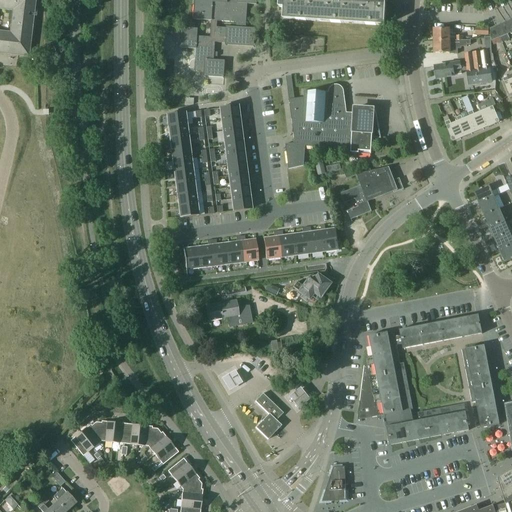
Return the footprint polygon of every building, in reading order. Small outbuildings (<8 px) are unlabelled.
[(0,0),(0,48),(7,50),(7,54),(18,56),(29,57),(35,0),(0,0)] [(226,46),(226,45),(253,47),(253,48),(254,48),(255,28),(254,28),(254,29),(246,29),(247,4),(257,5),(257,2),(256,2),(255,0),(195,0),(194,19),(193,19),(193,20),(211,21),(217,22),(236,23),(236,28),(227,28),(227,27),(226,27),(225,46),(226,46)] [(379,0),(379,4),(368,4),(308,0),(278,0),(278,8),(283,8),(283,19),(384,26),(386,5),(386,2),(387,2),(386,0),(379,0)] [(216,28),(217,22),(211,21),(210,37),(197,37),(198,29),(180,28),(181,28),(180,46),(179,46),(178,48),(196,49),(195,71),(204,72),(204,77),(206,78),(206,77),(223,78),(223,79),(224,79),(225,61),(214,61),(214,57),(217,57),(218,53),(214,53),(215,43),(221,43),(222,28),(216,28)] [(511,33),(506,22),(500,24),(505,36),(507,35),(511,33)] [(494,27),(499,38),(505,36),(500,24),(494,27)] [(494,27),(490,29),(492,41),(499,38),(494,27)] [(434,41),(450,41),(450,29),(434,29),(434,41)] [(507,35),(505,36),(499,38),(501,42),(501,43),(509,40),(507,35)] [(450,41),(434,41),(434,53),(450,53),(450,41)] [(466,62),(460,63),(435,67),(436,71),(434,72),(435,76),(437,77),(437,79),(454,76),(454,75),(462,74),(461,72),(467,71),(469,85),(492,82),(490,63),(494,62),(493,54),(489,55),(488,51),(465,54),(466,62)] [(511,79),(509,81),(508,77),(503,79),(505,83),(504,83),(511,98),(511,97),(511,79)] [(303,98),(300,98),(289,100),(289,102),(289,101),(295,144),(286,145),(289,168),(289,169),(304,166),(305,147),(351,150),(351,153),(371,154),(372,136),(380,137),(381,137),(376,113),(375,113),(362,112),(362,110),(354,109),(353,117),(346,117),(343,91),(342,89),(341,87),(339,86),(337,86),(335,86),(333,86),(332,87),(330,89),(330,91),(329,93),(304,91),(303,98)] [(488,109),(481,112),(488,127),(500,122),(493,108),(496,106),(493,99),(485,102),(488,109)] [(221,120),(239,118),(238,106),(219,108),(221,120)] [(488,127),(481,112),(474,115),(473,111),(468,113),(470,117),(476,132),(488,127)] [(186,125),(185,113),(166,115),(168,127),(186,125)] [(470,117),(463,120),(461,116),(456,118),(458,122),(465,137),(476,132),(470,117)] [(239,118),(221,120),(222,132),(241,129),(239,118)] [(458,122),(451,125),(450,121),(445,123),(447,127),(453,142),(465,137),(458,122)] [(169,139),(188,136),(186,125),(168,127),(169,139)] [(241,129),(222,132),(224,143),(242,141),(241,129)] [(169,139),(171,150),(189,147),(188,136),(169,139)] [(242,141),(224,143),(225,154),(244,152),(242,141)] [(191,159),(189,147),(171,150),(172,161),(191,159)] [(244,152),(225,154),(227,166),(245,163),(244,152)] [(192,170),(191,159),(172,161),(174,172),(192,170)] [(322,162),(316,164),(319,175),(325,174),(322,162)] [(245,163),(227,166),(228,177),(247,174),(245,163)] [(340,165),(326,168),(327,174),(341,171),(340,165)] [(368,202),(374,199),(393,192),(394,193),(404,190),(403,189),(402,190),(400,184),(398,185),(396,180),(394,181),(389,168),(370,172),(369,166),(344,172),(346,179),(357,175),(361,186),(367,202),(368,202)] [(194,181),(192,170),(174,172),(175,184),(194,181)] [(247,174),(228,177),(230,188),(248,186),(247,174)] [(195,193),(194,181),(175,184),(177,195),(195,193)] [(479,204),(495,197),(489,185),(474,192),(479,204)] [(248,186),(230,188),(231,199),(250,197),(248,186)] [(367,202),(361,186),(341,194),(344,203),(355,199),(358,207),(348,211),(351,220),(371,212),(368,202),(367,202)] [(197,204),(195,193),(177,195),(178,206),(197,204)] [(250,197),(231,199),(233,211),(251,209),(250,197)] [(479,204),(484,216),(500,209),(495,197),(479,204)] [(198,216),(197,204),(178,206),(180,218),(198,216)] [(505,220),(500,209),(484,216),(489,227),(505,220)] [(489,227),(495,239),(510,232),(505,220),(489,227)] [(325,225),(322,226),(325,252),(339,250),(336,229),(326,230),(325,225)] [(311,227),(307,228),(311,254),(325,252),(322,226),(321,226),(321,231),(311,232),(311,227)] [(303,233),(293,235),(296,255),(311,254),(307,228),(302,228),(303,233)] [(282,231),(278,232),(281,257),(296,255),(293,235),(283,236),(282,231)] [(266,259),(281,257),(278,232),(273,232),(274,237),(264,239),(266,259)] [(495,239),(500,251),(511,245),(511,236),(510,232),(495,239)] [(244,236),(240,237),(243,262),(258,260),(256,240),(245,241),(244,236)] [(236,242),(226,243),(229,264),(243,262),(240,237),(236,237),(236,242)] [(208,246),(198,247),(201,268),(215,266),(212,240),(207,241),(208,246)] [(215,266),(229,264),(226,243),(217,245),(216,240),(212,240),(215,266)] [(186,270),(201,268),(198,247),(188,249),(187,244),(182,244),(186,270)] [(511,259),(511,245),(500,251),(505,263),(511,259)] [(329,284),(318,276),(313,281),(309,278),(303,287),(297,282),(293,287),(299,292),(302,295),(300,297),(306,302),(310,296),(317,300),(320,295),(322,296),(324,293),(324,291),(329,284)] [(245,286),(225,290),(226,296),(246,292),(245,286)] [(279,290),(273,287),(267,288),(265,291),(276,296),(279,290)] [(237,301),(207,306),(210,321),(227,318),(229,328),(252,323),(249,306),(238,308),(237,301)] [(398,337),(395,337),(396,344),(399,343),(402,343),(403,349),(482,334),(479,315),(400,330),(401,336),(398,337)] [(366,351),(363,377),(358,420),(384,415),(413,410),(412,404),(412,403),(411,402),(410,397),(411,396),(410,395),(409,391),(410,390),(409,389),(408,384),(409,383),(408,382),(407,378),(407,377),(407,376),(405,370),(406,369),(405,368),(404,364),(405,363),(404,363),(403,364),(400,364),(399,359),(400,358),(399,357),(398,352),(398,351),(397,350),(396,346),(397,345),(396,344),(395,337),(394,333),(395,332),(394,331),(393,330),(387,331),(387,333),(369,336),(373,356),(366,357),(367,351),(366,351)] [(264,343),(265,346),(266,349),(266,351),(270,351),(277,349),(276,344),(275,341),(264,343)] [(498,414),(488,366),(485,346),(484,346),(466,349),(466,350),(464,350),(462,352),(463,358),(465,359),(467,369),(467,370),(470,369),(474,390),(471,391),(469,393),(470,396),(472,398),(473,402),(476,402),(477,407),(481,428),(482,428),(500,425),(498,414)] [(221,376),(228,388),(232,386),(240,381),(242,380),(235,368),(232,369),(224,374),(221,376)] [(300,384),(288,394),(291,398),(296,404),(298,407),(310,397),(308,394),(303,388),(300,384)] [(268,440),(269,438),(278,429),(281,426),(276,421),(283,413),(263,394),(255,402),(268,414),(266,417),(256,428),(268,440)] [(414,415),(413,410),(384,415),(385,420),(387,427),(390,446),(469,430),(466,412),(434,418),(431,415),(419,419),(419,421),(415,422),(414,415)] [(112,443),(114,423),(101,421),(100,424),(96,423),(95,422),(101,442),(112,443)] [(79,433),(91,449),(101,442),(95,422),(95,423),(95,424),(91,427),(90,425),(79,433)] [(114,423),(112,443),(124,444),(126,424),(114,423)] [(126,424),(124,444),(135,445),(138,425),(126,424)] [(138,425),(135,445),(147,446),(156,429),(156,430),(151,429),(151,427),(138,425)] [(156,429),(147,446),(155,456),(170,443),(161,432),(159,434),(156,430),(157,429),(156,429)] [(91,449),(79,433),(70,441),(82,456),(91,449)] [(170,443),(155,456),(162,465),(178,452),(170,443)] [(174,480),(190,468),(183,458),(167,471),(174,480)] [(333,468),(322,502),(347,500),(345,467),(341,467),(333,468)] [(174,480),(182,489),(201,484),(201,483),(200,484),(197,480),(199,478),(190,468),(174,480)] [(494,507),(495,511),(511,511),(511,469),(498,478),(499,481),(506,503),(500,505),(494,507)] [(65,483),(59,475),(57,473),(52,477),(60,487),(65,483)] [(182,489),(181,501),(201,503),(202,489),(200,489),(200,484),(201,484),(182,489)] [(57,502),(66,511),(76,504),(63,489),(53,497),(57,502)] [(39,500),(44,506),(49,502),(44,496),(39,500)] [(39,500),(35,504),(41,511),(49,511),(48,510),(44,506),(39,500)] [(199,511),(201,503),(181,501),(179,511),(199,511)] [(48,510),(49,511),(66,511),(57,502),(48,510)]
